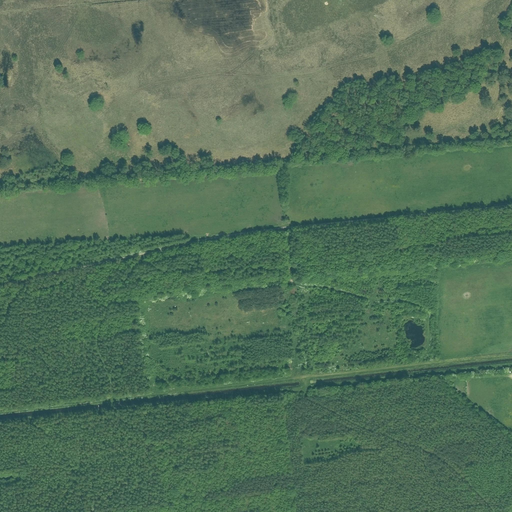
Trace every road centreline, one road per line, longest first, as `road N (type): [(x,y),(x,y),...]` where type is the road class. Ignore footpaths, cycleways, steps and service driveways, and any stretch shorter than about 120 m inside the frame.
road 1 (track): [(23,418),(511,354)]
road 2 (track): [(0,412),(305,377)]
